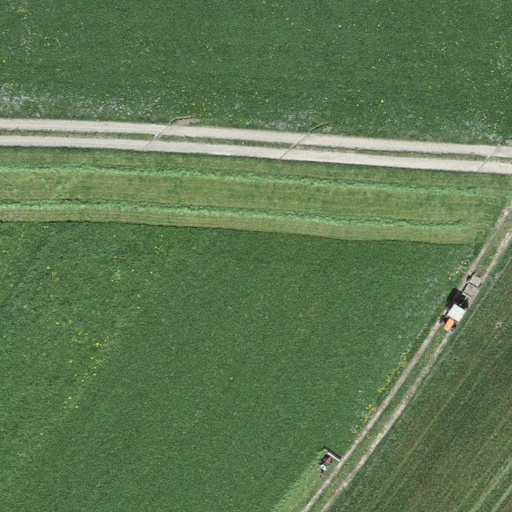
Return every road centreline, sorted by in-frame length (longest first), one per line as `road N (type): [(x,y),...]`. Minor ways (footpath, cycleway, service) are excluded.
road 1 (track): [(0,133),(299,146),(511,167)]
road 2 (track): [(511,233),(317,511)]
